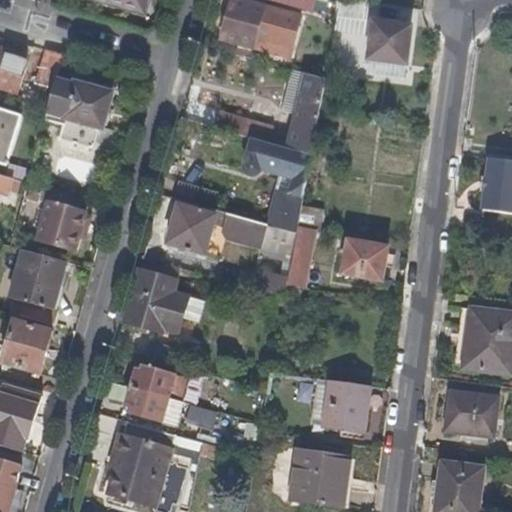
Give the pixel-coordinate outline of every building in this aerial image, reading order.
[(103,0),(143,11),(146,0),(103,0)] [(291,48),(300,16),(238,0),(230,0),(220,41),(253,48),(257,34),(265,36),(264,41),(291,48)] [(362,19),(366,0),(337,0),(335,15),(362,19)] [(367,59),(373,60),(398,63),(404,64),(409,27),(372,22),(367,59)] [(0,89),(18,95),(26,63),(10,59),(11,54),(0,50),(0,89)] [(56,80),(62,57),(48,52),(39,81),(54,86),(56,80)] [(398,63),(373,60),(371,71),(397,74),(398,63)] [(269,145),(309,156),(323,81),(303,75),(289,137),(272,133),(269,145)] [(72,85),(56,80),(54,86),(47,112),(41,133),(96,149),(98,142),(113,145),(117,131),(103,126),(111,95),(72,84),(72,85)] [(0,161),(8,164),(21,118),(0,111),(0,161)] [(252,140),(269,145),(272,133),(273,129),(219,113),(213,129),(252,140)] [(300,206),(308,164),(309,156),(269,145),(252,140),(248,154),(265,159),(262,171),(282,176),(268,226),(296,233),(297,226),(300,206)] [(265,159),(248,154),(245,166),(262,171),(265,159)] [(511,161),(490,158),(488,176),(486,191),(483,209),(511,213),(511,161)] [(0,193),(6,196),(11,179),(0,175),(0,193)] [(81,226),(85,213),(86,210),(49,201),(38,242),(75,251),(78,238),(85,239),(87,229),(81,226)] [(291,261),(296,233),(268,226),(211,209),(210,214),(179,206),(169,242),(208,253),(216,223),(225,225),(224,232),(226,238),(262,248),(261,253),(291,261)] [(306,228),(314,229),(317,208),(300,206),(297,226),(306,228)] [(91,214),(85,213),(81,226),(87,229),(91,214)] [(298,279),(306,228),(297,226),(296,233),(291,261),(288,277),(286,285),(298,287),(300,280),(298,279)] [(382,281),(387,248),(348,242),(344,275),(382,281)] [(58,290),(66,262),(24,250),(12,298),(22,301),(49,310),(55,289),(58,290)] [(175,293),(179,270),(142,259),(125,323),(164,334),(164,331),(179,335),(186,308),(189,297),(175,293)] [(284,299),(284,297),(286,285),(288,277),(263,271),(258,291),(284,299)] [(301,300),(303,288),(298,287),(286,285),(284,297),(301,300)] [(49,310),(57,313),(62,292),(58,290),(55,289),(49,310)] [(206,302),(189,297),(186,308),(203,313),(206,302)] [(7,314),(18,317),(22,301),(12,298),(7,314)] [(18,317),(54,328),(57,313),(49,310),(22,301),(18,317)] [(511,328),(507,328),(509,314),(470,309),(463,370),(511,376),(511,328)] [(0,363),(40,375),(51,333),(12,322),(0,363)] [(148,358),(173,365),(176,349),(152,341),(148,358)] [(133,390),(170,400),(176,376),(144,367),(143,373),(137,372),(133,390)] [(163,422),(170,400),(133,390),(108,382),(104,398),(132,406),(131,414),(163,422)] [(363,433),(370,388),(329,382),(325,428),(363,433)] [(0,446),(32,455),(46,400),(2,387),(0,392),(0,446)] [(450,394),(446,425),(467,428),(467,434),(493,437),(499,399),(450,394)] [(143,438),(145,428),(118,421),(98,492),(150,506),(167,444),(143,438)] [(467,428),(446,425),(445,431),(467,434),(467,428)] [(256,458),(258,442),(226,434),(223,449),(256,458)] [(221,465),(223,449),(203,443),(200,460),(221,465)] [(343,508),(350,458),(297,451),(292,501),(343,508)] [(356,459),(350,458),(343,508),(350,509),(356,459)] [(0,487),(15,491),(16,491),(23,466),(0,459),(0,487)] [(477,511),(483,469),(442,463),(435,511),(477,511)] [(0,511),(9,511),(15,491),(0,487),(0,511)]
